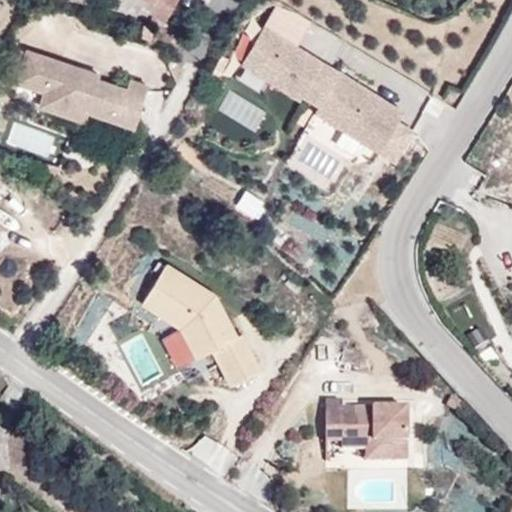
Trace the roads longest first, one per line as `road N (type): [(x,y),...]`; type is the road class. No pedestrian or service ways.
road 1 (residential): [(511,427),(412,313),(396,272),(406,215),(511,45)]
road 2 (residential): [(241,511),(0,347)]
